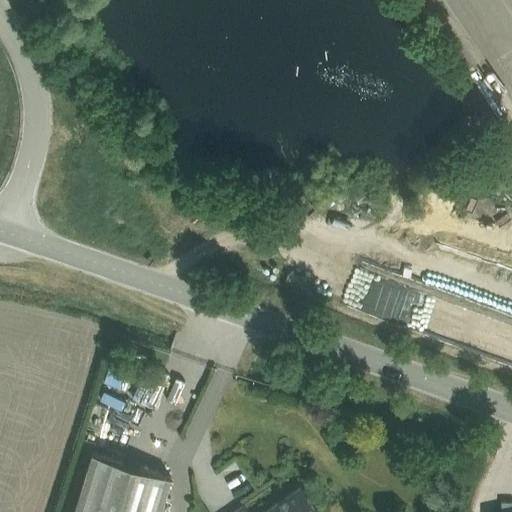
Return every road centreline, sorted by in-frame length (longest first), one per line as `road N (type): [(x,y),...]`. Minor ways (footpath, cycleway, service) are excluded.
road 1 (tertiary): [(511,401),(34,233)]
road 2 (unclassified): [(0,221),(30,116),(28,66),(0,15)]
